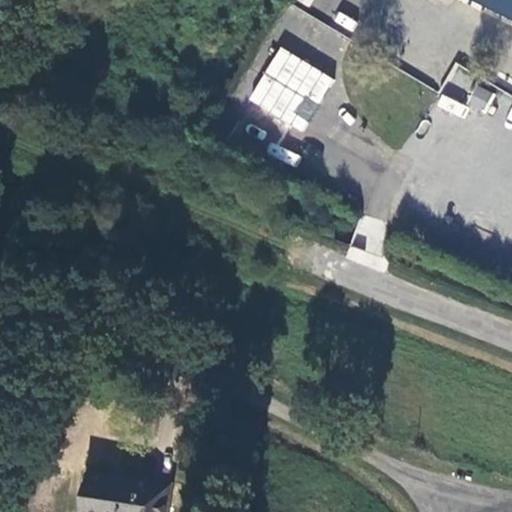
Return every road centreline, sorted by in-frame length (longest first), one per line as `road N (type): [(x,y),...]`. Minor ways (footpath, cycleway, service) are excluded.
road 1 (track): [(311,258),(280,255),(111,171),(58,164),(0,137)]
road 2 (unclassified): [(511,337),(311,258)]
road 3 (track): [(186,0),(201,74),(236,106),(284,129)]
